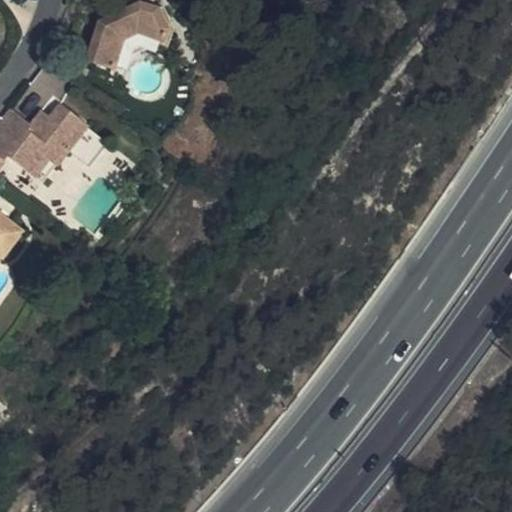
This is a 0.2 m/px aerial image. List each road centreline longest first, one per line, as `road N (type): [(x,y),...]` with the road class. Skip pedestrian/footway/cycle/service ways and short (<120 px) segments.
road 1 (motorway): [(511,166),(396,331),(250,511)]
road 2 (motorway): [(324,511),(511,257)]
